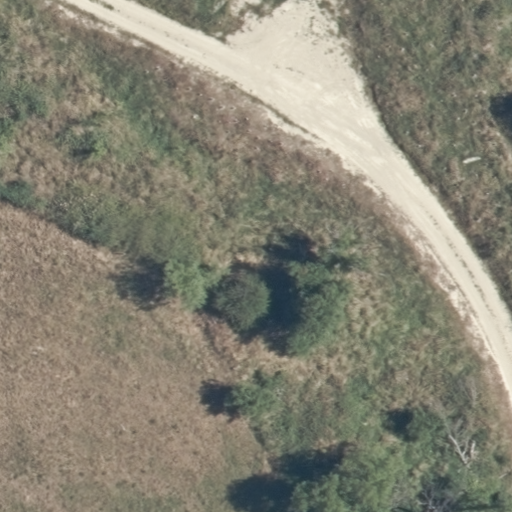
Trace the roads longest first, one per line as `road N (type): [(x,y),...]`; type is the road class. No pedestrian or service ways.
road 1 (track): [(511,336),(456,243),(387,167),(274,90),(98,0)]
road 2 (track): [(336,133),(341,0)]
